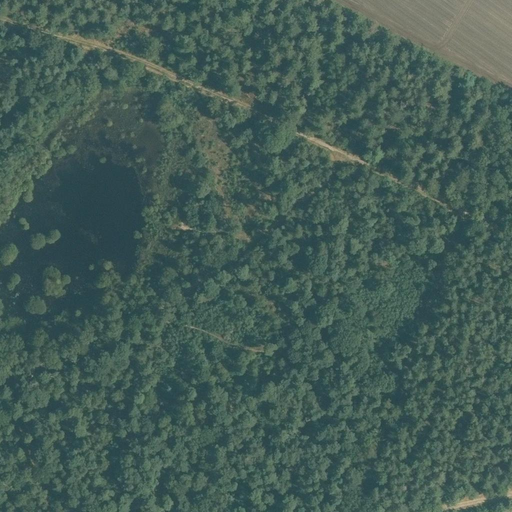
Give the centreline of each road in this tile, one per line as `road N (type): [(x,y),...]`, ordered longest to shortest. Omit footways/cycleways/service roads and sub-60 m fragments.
road 1 (track): [(156,317),(394,392),(461,211)]
road 2 (track): [(346,160),(131,57),(0,14)]
road 3 (track): [(511,234),(346,160)]
road 4 (track): [(7,386),(156,317)]
